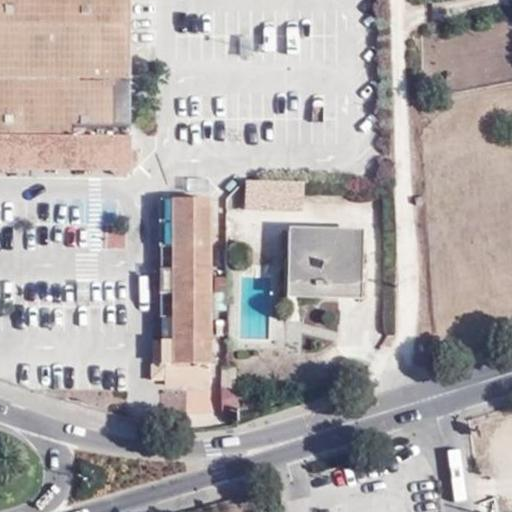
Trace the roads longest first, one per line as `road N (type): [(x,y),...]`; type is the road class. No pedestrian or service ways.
road 1 (secondary): [(249,454),(123,447),(41,427)]
road 2 (secondary): [(71,511),(249,454)]
road 3 (unknown): [(164,83),(348,78)]
road 4 (secondary): [(279,445),(433,398)]
